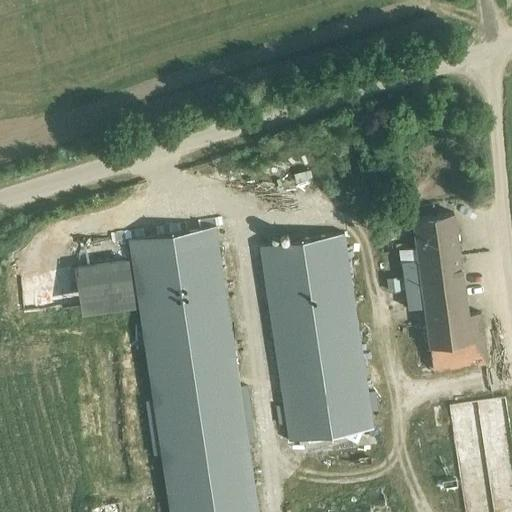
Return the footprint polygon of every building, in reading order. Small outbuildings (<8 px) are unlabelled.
[(432,344),(465,340),(485,337),(482,311),(468,314),(454,212),(413,218),(417,246),(400,249),(409,309),(426,306),(432,344)] [(259,511),(216,224),(128,237),(169,511),(259,511)] [(344,231),(259,244),(289,440),(374,427),(344,231)] [(389,290),(399,289),(398,276),(388,277),(389,290)] [(465,511),(511,511),(511,439),(505,396),(431,407),(437,447),(456,445),(465,511)]
